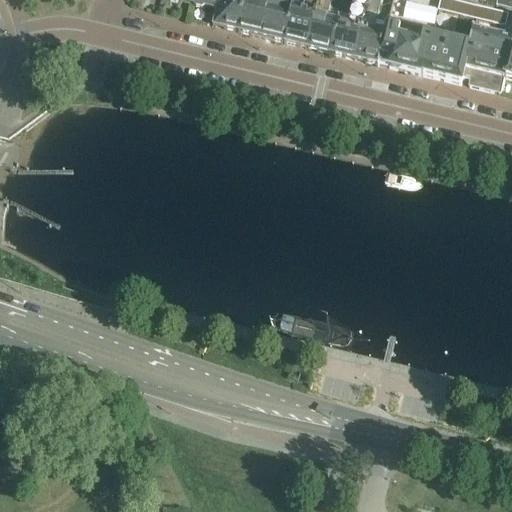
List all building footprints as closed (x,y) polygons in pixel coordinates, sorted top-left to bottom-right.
[(216,12),(219,0),(192,0),(191,6),(216,12)] [(219,0),(216,12),(214,23),(224,26),(223,30),(238,34),(245,0),(219,0)] [(245,0),(238,34),(285,45),(295,0),(245,0)] [(295,0),(285,45),(308,50),(319,0),(295,0)] [(319,0),(308,50),(330,56),(338,22),(342,7),(332,4),(332,0),(319,0)] [(338,22),(330,56),(378,67),(385,34),(375,31),(382,0),(355,0),(349,25),(338,22)] [(440,0),(438,12),(446,14),(449,1),(442,0),(440,0)] [(497,0),(496,7),(508,10),(510,2),(500,0),(497,0)] [(449,1),(446,14),(453,16),(456,3),(449,1)] [(456,3),(453,16),(460,18),(463,5),(456,3)] [(463,5),(460,18),(468,19),(471,7),(463,5)] [(471,7),(468,19),(475,21),(478,9),(471,7)] [(478,9),(475,21),(483,23),(486,10),(480,9),(478,9)] [(486,10),(483,23),(490,25),(493,12),(486,10)] [(493,12),(490,25),(498,27),(501,14),(493,12)] [(501,14),(498,27),(506,28),(509,16),(501,14)] [(385,34),(378,67),(379,67),(389,70),(421,77),(422,77),(431,39),(432,39),(433,34),(400,26),(399,31),(387,28),(385,34)] [(470,49),(462,81),(463,81),(470,83),(468,89),(501,97),(504,81),(511,54),(511,48),(511,41),(505,40),(473,32),(469,48),(470,49)] [(431,39),(422,77),(461,87),(463,81),(462,81),(470,49),(469,48),(432,39),(431,39)] [(350,306),(344,330),(461,357),(466,333),(350,306)] [(511,344),(485,338),(480,362),(511,369),(511,344)]
